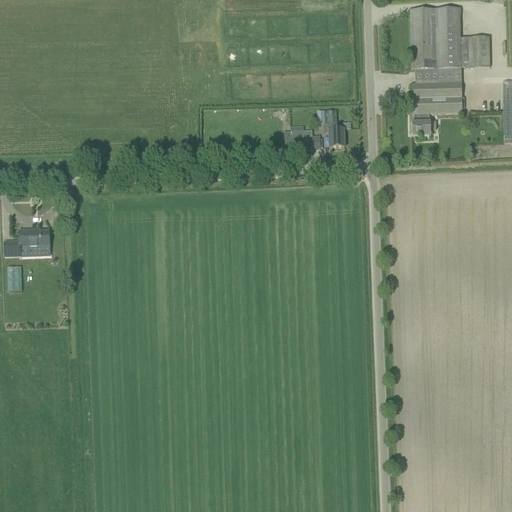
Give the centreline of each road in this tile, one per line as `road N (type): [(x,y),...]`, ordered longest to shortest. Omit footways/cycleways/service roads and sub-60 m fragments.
road 1 (unclassified): [(369,179),(0,190)]
road 2 (unclassified): [(387,511),(369,179)]
road 3 (unclassified): [(369,179),(365,0)]
